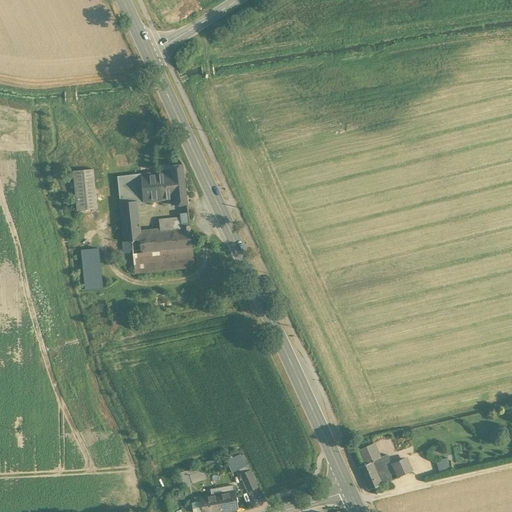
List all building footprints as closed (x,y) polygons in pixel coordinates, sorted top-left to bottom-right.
[(193,169),(118,175),(124,255),(139,254),(141,275),(200,271),(193,169)] [(103,213),(98,170),(77,172),(82,215),(103,213)] [(110,291),(105,249),(85,252),(90,294),(110,291)] [(365,465),(380,458),(373,444),(359,450),(365,465)] [(239,452),(225,459),(231,471),(245,465),(239,452)] [(389,462),(387,455),(380,458),(365,465),(358,468),(368,490),(390,480),(384,464),(389,462)] [(447,457),(436,460),(438,470),(450,467),(447,457)] [(405,459),(394,464),(399,476),(411,471),(405,459)] [(199,472),(198,467),(180,473),(184,487),(192,484),(190,475),(199,472)] [(258,486),(251,469),(240,475),(248,491),(258,486)] [(188,500),(182,492),(167,502),(173,510),(188,500)] [(235,492),(218,495),(221,511),(238,508),(235,492)] [(202,501),(193,502),(195,511),(202,511),(203,511),(219,511),(221,511),(218,495),(202,498),(202,501)]
